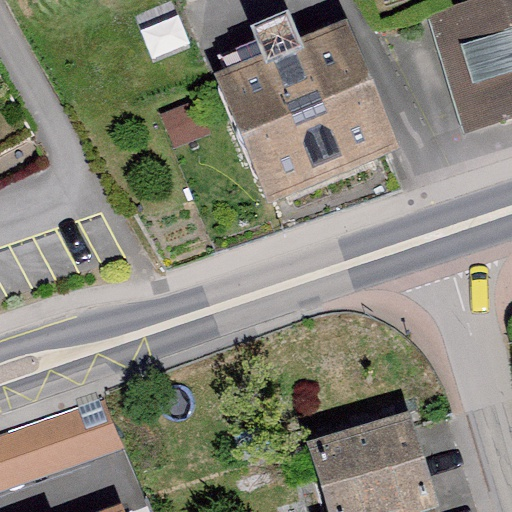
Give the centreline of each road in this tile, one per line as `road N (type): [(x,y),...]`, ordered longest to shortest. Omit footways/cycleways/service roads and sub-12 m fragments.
road 1 (secondary): [(0,377),(440,234)]
road 2 (unclassified): [(440,234),(511,464)]
